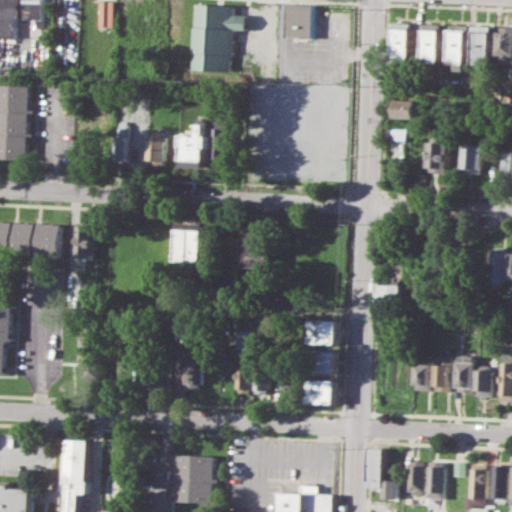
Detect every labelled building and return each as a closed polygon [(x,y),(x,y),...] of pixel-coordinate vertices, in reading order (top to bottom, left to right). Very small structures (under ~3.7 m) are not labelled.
[(0,34),(0,0),(44,0),(44,17),(17,16),(17,36),(0,34)] [(197,2),(237,4),(236,13),(248,14),(248,29),(238,29),(236,69),(194,67),(197,2)] [(289,3),(316,4),(314,38),(288,37),(289,3)] [(398,21),(416,22),(414,62),(395,61),(398,21)] [(428,23),(446,24),(444,62),(426,61),(428,23)] [(453,24),(471,25),(469,70),(459,69),(460,62),(452,62),(453,24)] [(477,25),(496,26),(494,64),(476,63),(477,25)] [(501,28),(511,28),(511,58),(500,58),(501,28)] [(0,83),(31,84),(29,158),(0,157),(0,83)] [(392,99),(431,101),(430,113),(417,112),(417,118),(391,116),(392,99)] [(181,134),(186,134),(186,129),(198,130),(199,117),(205,117),(205,134),(209,134),(208,167),(180,166),(181,134)] [(214,119),(231,119),(231,161),(214,160),(214,119)] [(389,127),(388,138),(407,139),(407,127),(389,127)] [(115,134),(130,134),(129,162),(114,161),(115,134)] [(151,138),(167,138),(166,165),(150,164),(151,138)] [(432,140),(451,141),(450,171),(431,170),(432,140)] [(465,144),(485,144),(484,173),(464,172),(465,144)] [(0,220),(63,223),(62,256),(0,253),(0,220)] [(179,221),(207,222),(205,260),(197,260),(197,268),(177,267),(179,221)] [(77,258),(93,258),(94,222),(77,222),(77,258)] [(246,224),(269,225),(268,267),(244,266),(246,224)] [(443,243),(460,244),(459,275),(442,274),(443,243)] [(493,248),(510,248),(508,280),(491,279),(493,248)] [(453,270),(466,271),(467,250),(453,250),(453,270)] [(0,275),(0,373),(7,374),(9,339),(13,339),(16,300),(11,300),(13,276),(0,275)] [(84,282),(97,282),(97,295),(83,295),(84,282)] [(380,282),(403,283),(402,308),(380,308),(380,282)] [(314,318),(340,318),(339,343),(314,342),(314,318)] [(80,334),(89,335),(89,325),(100,325),(99,361),(79,360),(80,334)] [(240,329),(253,329),(253,345),(239,344),(240,329)] [(186,349),(204,350),(202,382),(185,381),(186,349)] [(313,349),(338,350),(337,373),(312,371),(313,349)] [(462,355),(480,356),(478,390),(460,389),(462,355)] [(139,358),(138,384),(154,385),(155,358),(139,358)] [(400,360),(417,360),(415,387),(398,387),(400,360)] [(420,360),(437,361),(435,389),(419,388),(420,360)] [(505,361),(511,361),(511,400),(503,400),(505,361)] [(440,363),(439,388),(455,389),(456,364),(440,363)] [(238,366),(252,366),(251,392),(237,391),(238,366)] [(255,366),(270,366),(269,393),(254,393),(255,366)] [(285,367),(299,368),(298,395),(284,394),(285,367)] [(482,367),(501,368),(499,394),(481,393),(482,367)] [(308,378),(337,379),(337,402),(307,401),(308,378)] [(65,511),(68,439),(90,439),(88,492),(79,492),(79,511),(65,511)] [(374,446),(390,447),(388,479),(402,480),(402,497),(387,496),(388,486),(372,485),(374,446)] [(175,453),(216,454),(215,501),(174,500),(175,453)] [(413,459),(430,460),(428,494),(416,493),(416,488),(412,488),(413,459)] [(433,460),(431,498),(447,498),(449,461),(433,460)] [(457,460),(468,461),(468,474),(456,474),(457,460)] [(475,462),(492,463),(490,504),(472,503),(475,462)] [(497,464),(511,465),(510,496),(495,495),(497,464)] [(0,511),(0,482),(14,482),(14,486),(34,486),(33,511),(0,511)] [(281,511),(282,490),(337,492),(336,511),(281,511)]
